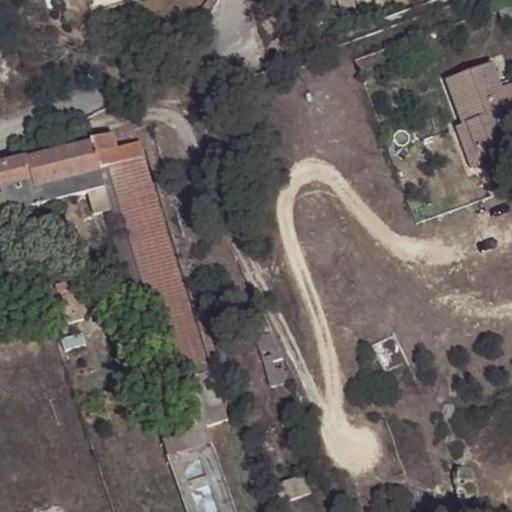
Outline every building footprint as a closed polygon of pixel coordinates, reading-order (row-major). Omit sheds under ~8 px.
[(506,0),(496,3),(497,9),(510,5),(507,0),(506,0)] [(511,13),(510,5),(497,9),(502,22),(511,19),(511,13)] [(491,66),(448,81),(464,124),(468,123),(483,164),(511,153),(511,149),(508,137),(504,121),(511,117),(511,85),(500,89),(491,66)] [(188,73),(184,67),(174,72),(178,78),(188,73)] [(464,124),(456,127),(471,169),(483,164),(468,123),(464,124)] [(88,142),(89,146),(26,164),(24,161),(0,169),(0,220),(77,199),(81,215),(103,209),(98,192),(104,191),(93,157),(104,154),(110,168),(187,431),(204,427),(225,420),(144,159),(138,145),(117,150),(112,136),(88,142)] [(151,412),(159,438),(187,431),(110,168),(104,154),(93,157),(104,191),(98,192),(103,209),(135,324),(160,410),(151,412)] [(72,283),(54,289),(67,325),(84,319),(72,283)] [(83,334),(62,341),(65,352),(86,346),(83,334)] [(279,360),(268,336),(253,340),(261,365),(279,360)] [(85,375),(79,354),(67,357),(73,379),(85,375)] [(289,384),(279,360),(261,365),(269,389),(289,384)] [(187,431),(159,438),(165,457),(210,442),(204,427),(187,431)] [(274,488),(281,507),(311,497),(305,478),(274,488)]
